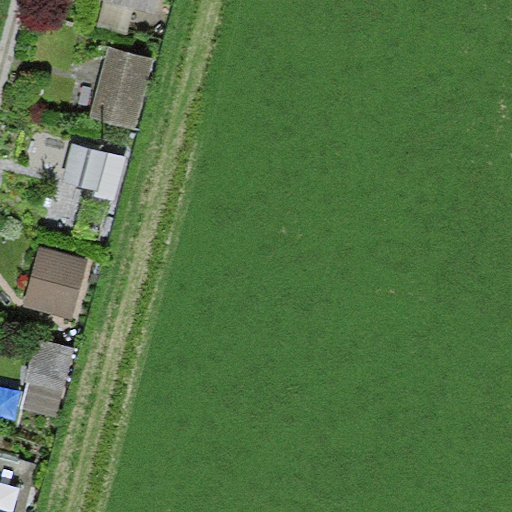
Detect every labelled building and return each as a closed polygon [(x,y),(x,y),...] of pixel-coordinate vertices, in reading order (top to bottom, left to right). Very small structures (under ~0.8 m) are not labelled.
[(161,0),(121,0),(159,9),(161,0)] [(151,50),(107,39),(89,110),(133,121),(151,50)] [(126,149),(69,135),(59,177),(115,191),(126,149)] [(86,251),(37,239),(23,298),(73,309),(86,251)] [(72,339),(34,331),(18,403),(56,411),(72,339)] [(0,511),(15,511),(23,482),(0,476),(0,511)]
